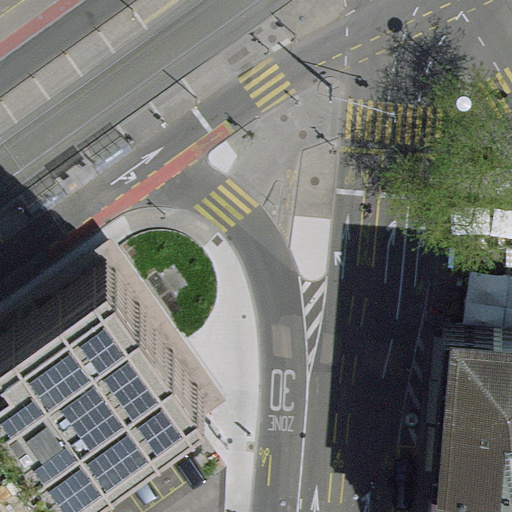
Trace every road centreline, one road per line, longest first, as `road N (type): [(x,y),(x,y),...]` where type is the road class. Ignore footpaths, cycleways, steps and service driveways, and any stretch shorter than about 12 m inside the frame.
road 1 (residential): [(318,511),(380,273),(404,124),(446,0)]
road 2 (residential): [(116,188),(167,180),(203,186),(257,236),(273,281),(311,511)]
road 3 (secondary): [(116,188),(269,82),(424,0)]
road 4 (secondary): [(0,270),(116,188)]
road 5 (secondary): [(111,0),(0,79)]
